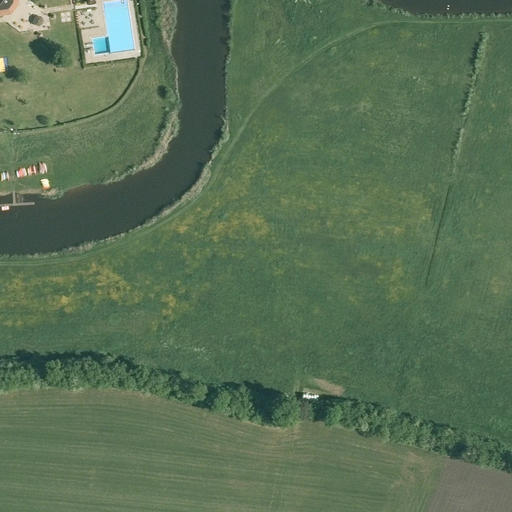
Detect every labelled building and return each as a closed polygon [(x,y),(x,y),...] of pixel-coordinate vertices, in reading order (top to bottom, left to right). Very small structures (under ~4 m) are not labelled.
[(0,0),(0,15),(11,14),(18,4),(17,0),(0,0)] [(91,18),(90,12),(82,12),(82,26),(98,25),(98,18),(91,18)] [(6,72),(13,69),(8,57),(0,60),(6,72)] [(63,168),(79,164),(77,157),(61,161),(63,168)] [(20,177),(29,175),(26,167),(18,169),(20,177)]
